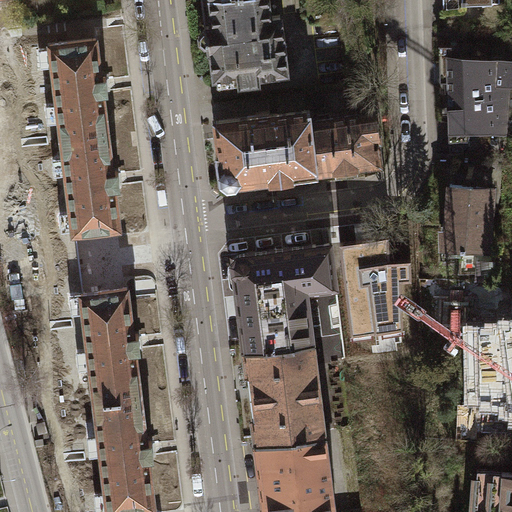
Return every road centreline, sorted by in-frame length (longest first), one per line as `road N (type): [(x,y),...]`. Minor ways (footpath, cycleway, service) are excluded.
road 1 (residential): [(413,0),(419,139),(392,189),(367,199),(185,220)]
road 2 (tertiary): [(216,511),(185,220)]
road 3 (tertiary): [(185,220),(154,0)]
road 4 (residential): [(0,347),(41,511)]
